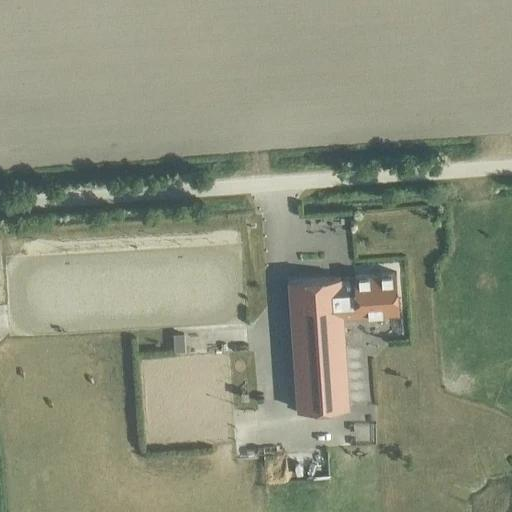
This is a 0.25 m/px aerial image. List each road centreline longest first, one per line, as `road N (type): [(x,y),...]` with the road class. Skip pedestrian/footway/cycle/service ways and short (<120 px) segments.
road 1 (unclassified): [(0,201),(511,165)]
road 2 (unknown): [(248,183),(257,388),(273,419),(325,444)]
